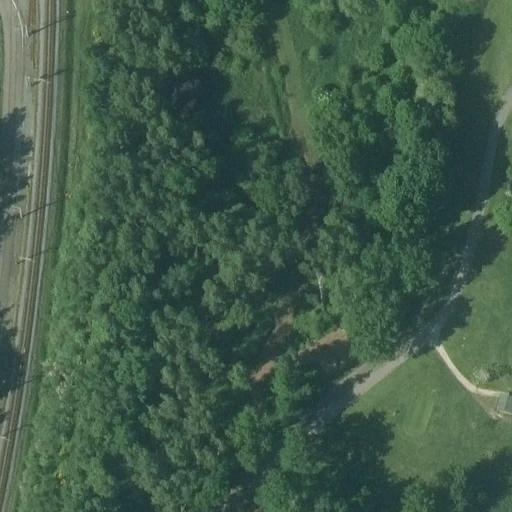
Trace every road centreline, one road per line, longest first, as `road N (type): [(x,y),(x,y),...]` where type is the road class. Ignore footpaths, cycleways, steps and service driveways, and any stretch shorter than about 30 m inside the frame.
road 1 (track): [(511,95),(487,155),(460,287),(442,317),(289,454),(244,511)]
road 2 (track): [(341,408),(405,480),(458,499),(511,498)]
